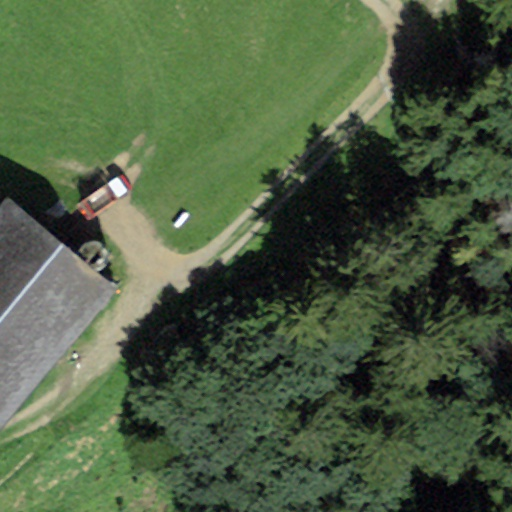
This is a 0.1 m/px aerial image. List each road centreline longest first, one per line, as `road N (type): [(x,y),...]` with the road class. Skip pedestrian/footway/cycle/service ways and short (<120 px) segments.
road 1 (track): [(386,84),(137,353),(0,478)]
road 2 (track): [(0,433),(50,409),(103,351),(130,296),(111,215)]
